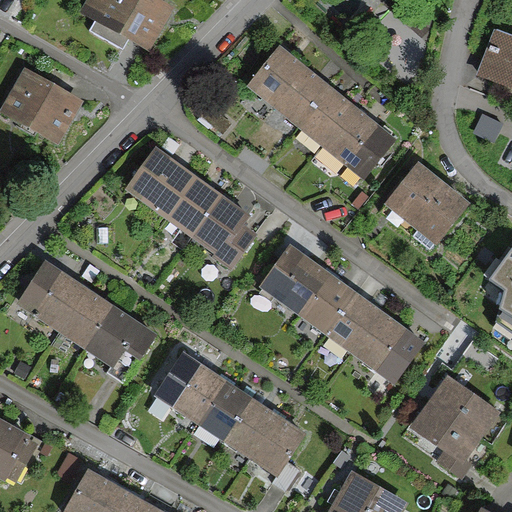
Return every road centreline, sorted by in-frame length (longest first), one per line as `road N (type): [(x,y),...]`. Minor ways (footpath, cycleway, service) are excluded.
road 1 (residential): [(376,441),(41,224)]
road 2 (residential): [(154,109),(451,323)]
road 3 (residential): [(226,511),(0,378)]
road 4 (unclassified): [(511,204),(453,154),(443,111),(464,0)]
road 5 (residential): [(0,22),(154,109)]
road 6 (residential): [(154,109),(41,224)]
road 7 (residential): [(260,0),(154,109)]
